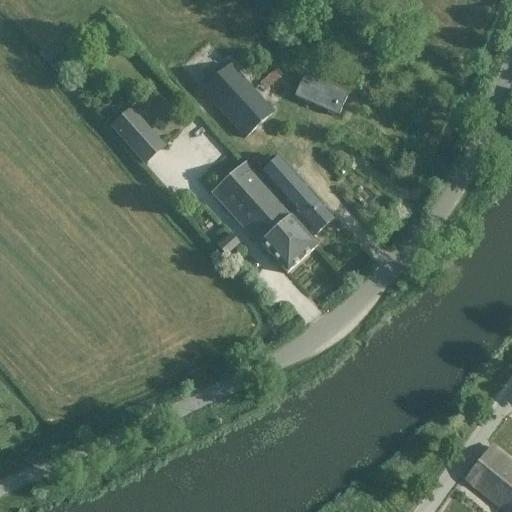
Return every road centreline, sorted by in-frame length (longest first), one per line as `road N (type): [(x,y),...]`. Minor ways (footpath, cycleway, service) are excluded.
road 1 (unclassified): [(0,490),(168,421),(323,338),(431,237),(511,76)]
road 2 (track): [(0,166),(212,397)]
road 3 (unclassified): [(426,511),(511,394)]
